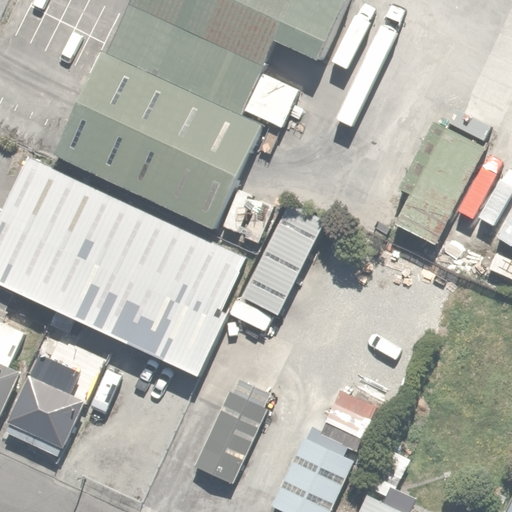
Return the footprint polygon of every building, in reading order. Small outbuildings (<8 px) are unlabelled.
[(128,0),(109,46),(246,106),(276,38),(324,59),(350,0),(128,0)] [(109,46),(62,153),(221,222),(268,116),(246,106),(109,46)] [(490,149),(434,119),(400,182),(417,190),(400,221),(440,242),(490,149)] [(29,148),(0,209),(0,278),(198,372),(254,254),(29,148)] [(266,330),(277,309),(280,311),(330,215),(294,196),(244,292),(240,290),(229,311),(266,330)] [(0,411),(21,366),(0,356),(0,411)] [(85,395),(35,371),(11,420),(61,444),(85,395)] [(267,399),(229,383),(195,459),(233,476),(267,399)] [(342,511),(372,450),(305,418),(264,504),(282,511),(342,511)] [(365,511),(417,511),(374,493),(365,511)] [(462,493),(452,511),(490,511),(493,507),(462,493)]
